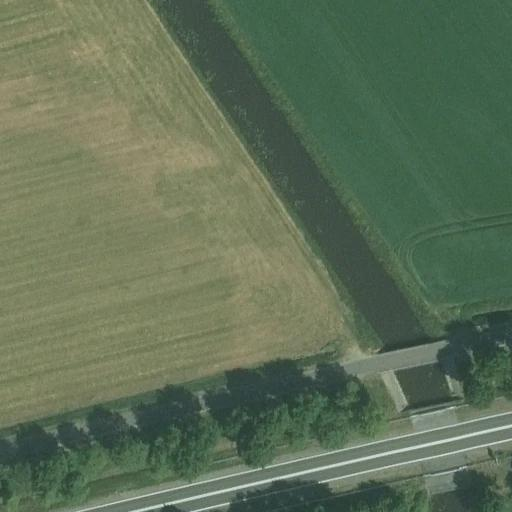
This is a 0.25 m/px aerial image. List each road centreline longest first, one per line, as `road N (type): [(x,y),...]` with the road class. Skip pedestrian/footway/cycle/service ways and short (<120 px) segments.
road 1 (unclassified): [(0,453),(511,336)]
road 2 (trunk): [(144,511),(511,426)]
